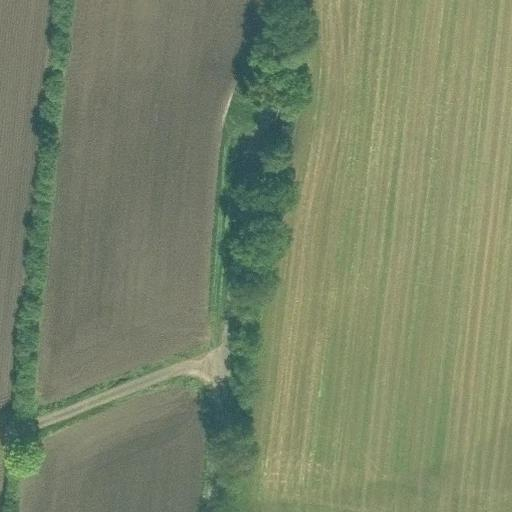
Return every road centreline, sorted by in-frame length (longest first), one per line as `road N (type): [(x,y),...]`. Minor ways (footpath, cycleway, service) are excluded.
road 1 (track): [(211,511),(241,200),(268,107)]
road 2 (track): [(227,358),(188,362),(0,433)]
